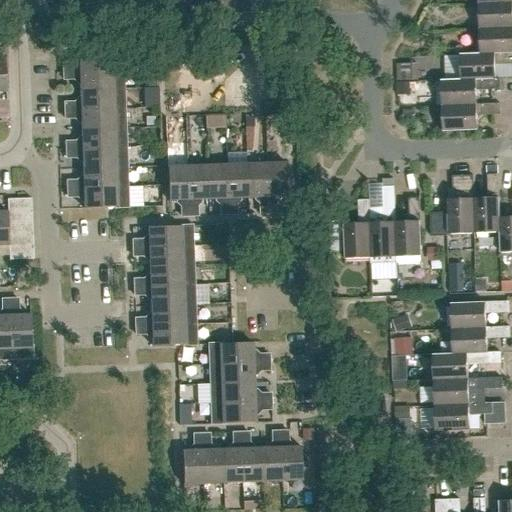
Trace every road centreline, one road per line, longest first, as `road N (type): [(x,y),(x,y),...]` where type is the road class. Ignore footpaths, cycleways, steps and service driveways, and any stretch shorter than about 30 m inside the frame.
road 1 (residential): [(504,148),(409,151),(383,144),(375,123),(376,27)]
road 2 (residential): [(511,446),(398,449),(375,421),(330,424)]
road 3 (residential): [(330,424),(310,307),(298,297),(255,298)]
road 4 (residential): [(20,157),(12,0)]
road 5 (residential): [(70,489),(68,444),(13,400),(0,400)]
